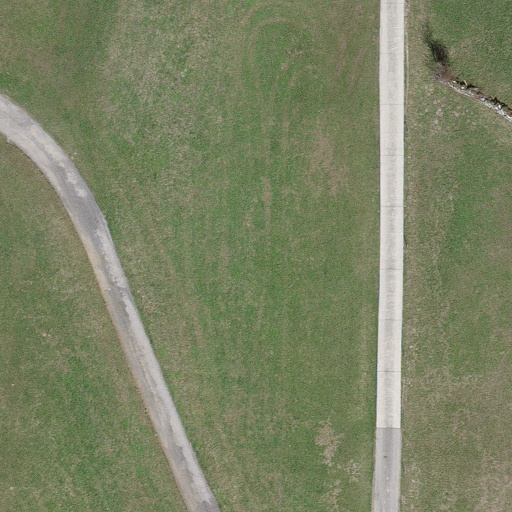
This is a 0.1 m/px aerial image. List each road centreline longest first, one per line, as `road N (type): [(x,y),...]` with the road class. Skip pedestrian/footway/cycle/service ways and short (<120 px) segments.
road 1 (track): [(385,511),(391,0)]
road 2 (unclassified): [(206,511),(98,229),(66,171),(0,115)]
